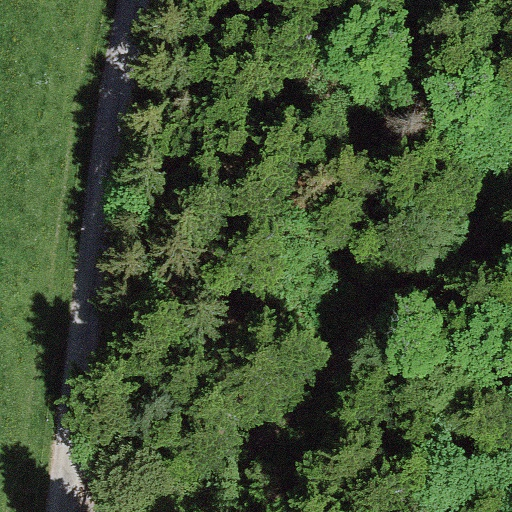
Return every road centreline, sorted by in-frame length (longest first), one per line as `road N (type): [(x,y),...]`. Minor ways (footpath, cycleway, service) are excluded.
road 1 (unclassified): [(140,0),(118,98),(66,511)]
road 2 (track): [(511,218),(347,353),(178,511)]
